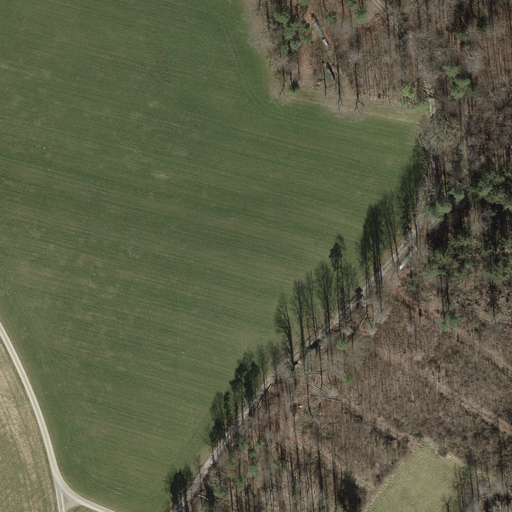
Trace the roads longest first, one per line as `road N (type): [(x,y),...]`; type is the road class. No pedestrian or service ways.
road 1 (track): [(368,0),(406,42),(434,110),(426,206),(375,281),(254,399),(176,511)]
road 2 (track): [(62,511),(44,432),(0,327)]
